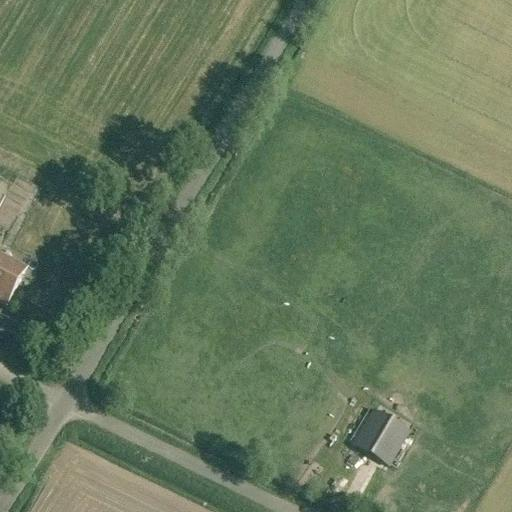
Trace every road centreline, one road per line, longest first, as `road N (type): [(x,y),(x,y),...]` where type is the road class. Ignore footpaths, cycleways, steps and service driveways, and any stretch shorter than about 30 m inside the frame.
road 1 (unclassified): [(69,403),(305,0)]
road 2 (unclassified): [(292,511),(69,403)]
road 3 (unclassified): [(3,511),(69,403)]
